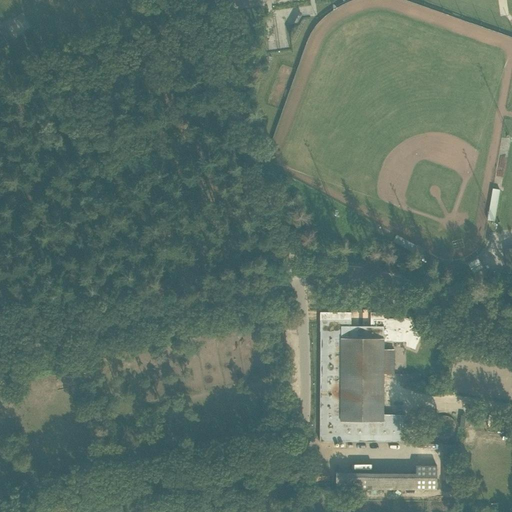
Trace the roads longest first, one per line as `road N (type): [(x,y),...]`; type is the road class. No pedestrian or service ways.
road 1 (unclassified): [(296,276),(0,350)]
road 2 (unclassified): [(296,276),(233,109),(230,0)]
road 3 (residential): [(264,511),(305,414),(296,276)]
road 4 (track): [(511,326),(465,317),(400,285),(358,275),(296,276)]
